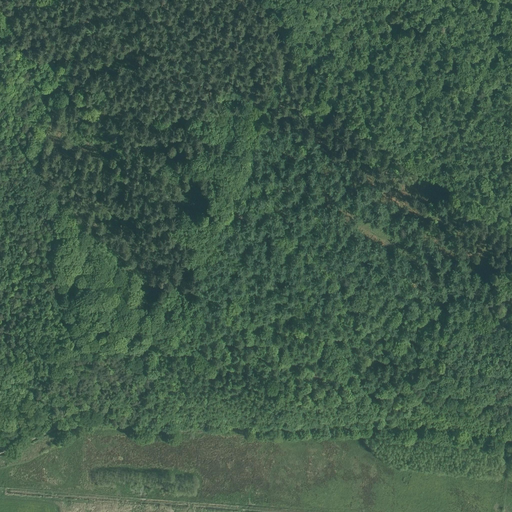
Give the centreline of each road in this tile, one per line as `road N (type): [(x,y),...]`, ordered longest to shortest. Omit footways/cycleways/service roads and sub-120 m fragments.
road 1 (track): [(0,59),(125,99),(333,95),(438,178),(511,195)]
road 2 (unclassified): [(511,437),(400,419),(94,422),(0,455)]
road 3 (track): [(114,333),(94,330),(73,304),(56,180),(0,112)]
road 4 (track): [(384,351),(462,348),(511,360)]
road 5 (track): [(0,335),(26,351),(81,354),(113,343)]
